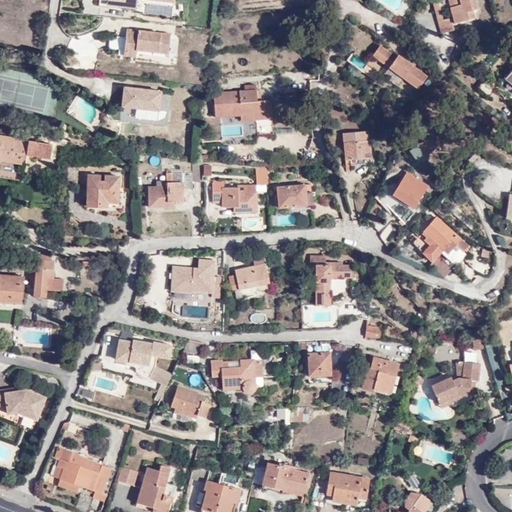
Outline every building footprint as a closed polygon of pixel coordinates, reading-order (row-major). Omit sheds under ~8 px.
[(443,25),(436,26),(439,38),(454,34),(452,28),(474,23),(473,16),(478,14),(474,0),(445,0),(446,0),(452,23),(443,25)] [(431,6),(436,26),(443,25),(437,5),(431,6)] [(171,30),(127,25),(124,52),(136,53),(136,47),(168,50),(171,30)] [(116,36),(115,48),(123,49),(125,37),(116,36)] [(370,59),(383,68),(393,55),(379,46),(370,59)] [(361,70),(365,63),(351,54),(347,61),(361,70)] [(386,73),(418,91),(427,74),(395,57),(386,73)] [(491,92),(497,86),(486,76),(479,83),(491,92)] [(401,82),(398,88),(406,93),(410,87),(401,82)] [(258,136),(275,134),(272,99),(260,99),(258,84),(246,84),(246,90),(224,91),(225,96),(216,96),(217,117),(242,115),(243,121),(257,120),(258,136)] [(124,87),(120,121),(163,126),(165,126),(166,125),(167,123),(168,121),(170,96),(170,95),(169,94),(167,93),(166,92),(124,87)] [(0,158),(24,162),(26,154),(50,160),(52,143),(0,133),(0,158)] [(435,145),(426,135),(408,150),(417,160),(435,145)] [(372,165),(372,148),(345,149),(346,160),(351,160),(352,165),(372,165)] [(24,162),(0,158),(0,173),(22,178),(24,162)] [(200,163),(190,161),(191,171),(190,182),(200,182),(200,176),(200,163)] [(212,164),(200,163),(200,176),(212,175),(212,164)] [(190,182),(191,171),(169,171),(169,183),(166,183),(165,187),(148,188),(149,209),(166,209),(166,203),(181,203),(181,187),(190,187),(190,182)] [(254,185),(266,186),(266,171),(254,171),(254,185)] [(115,204),(118,176),(108,175),(106,180),(101,180),(102,175),(90,173),(85,206),(106,208),(106,203),(115,204)] [(413,208),(427,186),(407,173),(393,194),(413,208)] [(312,206),(312,192),(304,192),(304,184),(277,186),(278,207),(312,206)] [(255,211),(255,192),(237,192),(237,188),(222,188),(211,188),(210,201),(220,202),(220,207),(236,207),(236,210),(255,211)] [(460,239),(435,218),(420,234),(426,239),(424,241),(429,245),(421,254),(431,262),(441,251),(446,256),(454,246),(462,253),(468,245),(460,239)] [(389,224),(379,235),(383,242),(395,229),(389,224)] [(34,260),(34,266),(37,267),(37,260),(48,261),(48,254),(35,252),(34,260)] [(351,278),(352,265),(341,265),(341,262),(325,261),(324,255),(310,255),(310,265),(315,266),(314,304),(329,305),(330,276),(351,278)] [(267,284),(263,257),(256,257),(257,266),(233,269),(233,276),(227,277),(229,289),(267,284)] [(173,286),(184,287),(201,289),(201,291),(209,292),(208,297),(216,298),(218,277),(210,275),(212,261),(188,259),(187,268),(171,266),(170,273),(174,274),(173,286)] [(476,275),(470,259),(452,266),(456,276),(467,272),(469,277),(476,275)] [(31,295),(44,296),(45,290),(45,283),(46,278),(52,279),(54,261),(48,261),(37,260),(37,267),(34,266),(31,295)] [(21,277),(0,274),(0,299),(19,301),(21,277)] [(201,289),(184,287),(184,294),(200,296),(201,291),(201,289)] [(363,340),(378,343),(379,331),(365,329),(363,340)] [(469,332),(469,333),(473,349),(483,347),(479,331),(479,330),(469,332)] [(167,359),(171,346),(154,341),(152,343),(134,338),(128,358),(147,364),(149,357),(161,361),(163,358),(167,359)] [(200,344),(186,340),(181,351),(199,354),(200,344)] [(327,345),(306,345),(307,378),(327,378),(327,345)] [(252,388),(251,361),(239,362),(239,364),(230,364),(230,369),(221,368),(220,361),(209,360),(210,377),(221,377),(221,388),(242,388),(245,393),(249,392),(252,388)] [(476,381),(478,363),(455,360),(453,379),(449,378),(447,376),(428,384),(439,407),(450,402),(448,400),(461,394),(472,395),(475,381),(476,381)] [(391,385),(395,370),(369,361),(359,392),(370,395),(372,391),(381,394),(385,383),(391,385)] [(149,379),(165,386),(171,374),(155,367),(149,379)] [(125,396),(127,377),(96,372),(93,391),(125,396)] [(18,384),(0,386),(0,403),(6,402),(8,411),(18,409),(38,417),(47,393),(27,385),(19,386),(18,384)] [(205,396),(177,387),(170,407),(175,408),(195,415),(206,419),(211,404),(203,402),(205,396)] [(312,421),(311,406),(291,407),(291,421),(312,421)] [(195,415),(175,408),(174,413),(181,416),(182,414),(194,418),(195,415)] [(115,432),(126,435),(128,425),(117,422),(115,432)] [(414,442),(416,436),(407,433),(405,439),(414,442)] [(196,449),(187,484),(203,489),(202,495),(205,496),(201,511),(230,511),(233,502),(237,503),(250,450),(217,448),(196,449)] [(60,468),(57,478),(78,485),(101,494),(110,469),(99,465),(97,473),(89,470),(93,461),(60,449),(53,466),(60,468)] [(357,458),(356,465),(367,466),(368,459),(357,458)] [(283,466),(269,462),(263,484),(283,488),(285,481),(304,485),(308,472),(303,470),(303,467),(284,463),(283,466)] [(167,479),(171,466),(161,463),(160,469),(147,466),(137,502),(154,506),(154,511),(155,511),(165,511),(170,499),(174,500),(177,487),(154,480),(156,476),(167,479)] [(50,476),(57,478),(60,468),(53,466),(50,476)] [(132,485),(136,471),(120,467),(117,481),(132,485)] [(366,498),(370,481),(332,471),(327,493),(336,495),(334,499),(358,504),(359,497),(366,498)] [(78,485),(57,478),(54,485),(75,493),(78,485)] [(389,510),(389,511),(427,511),(429,510),(428,505),(429,501),(421,494),(414,493),(407,502),(405,508),(409,511),(408,511),(398,511),(399,511),(389,510)] [(249,496),(246,510),(253,511),(256,511),(259,499),(249,496)]
